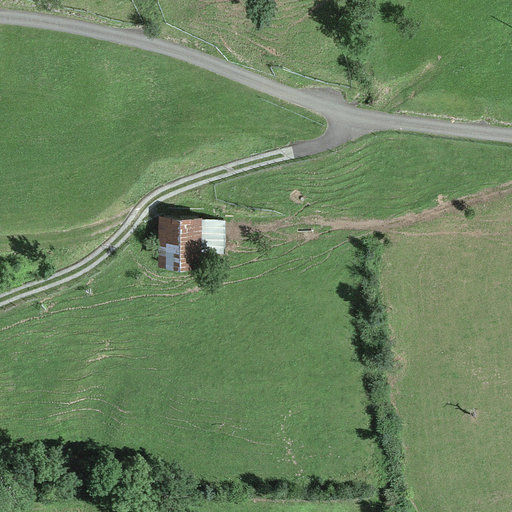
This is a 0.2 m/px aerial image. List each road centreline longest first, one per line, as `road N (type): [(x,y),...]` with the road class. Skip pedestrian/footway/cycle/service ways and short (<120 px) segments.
road 1 (unclassified): [(0,15),(185,48),(321,107),(511,134)]
road 2 (track): [(141,215),(154,197),(183,182),(339,142),(367,114)]
road 3 (track): [(0,301),(76,280),(116,251),(141,215)]
road 4 (track): [(0,241),(86,233),(141,215)]
